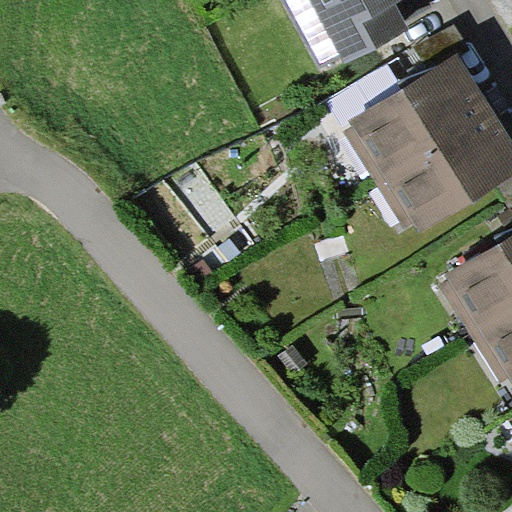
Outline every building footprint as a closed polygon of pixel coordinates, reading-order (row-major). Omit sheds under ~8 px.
[(282,0),(322,73),(409,27),(396,4),(404,0),(282,0)] [(459,54),(349,121),(353,126),(345,129),(379,182),(495,112),(459,54)] [(511,140),(495,112),(379,182),(405,227),(415,221),(421,232),(498,186),(511,177),(511,140)] [(511,177),(498,186),(511,208),(511,177)] [(511,233),(445,276),(448,281),(441,286),(473,338),(511,314),(511,233)] [(511,314),(473,338),(501,382),(510,376),(511,379),(511,314)]
